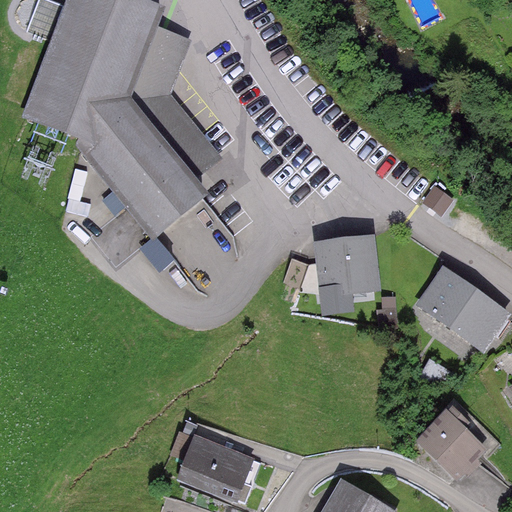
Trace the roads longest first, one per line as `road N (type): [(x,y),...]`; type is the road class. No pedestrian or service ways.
road 1 (residential): [(224,0),(265,68),(336,153),(511,282)]
road 2 (residential): [(284,511),(309,473),(349,462),(400,466),(474,511)]
